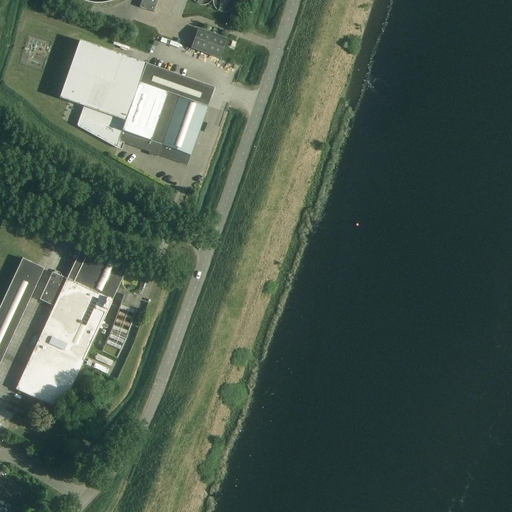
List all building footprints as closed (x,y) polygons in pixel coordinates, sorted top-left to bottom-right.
[(141,0),(139,8),(153,13),(153,12),(156,5),(153,4),(154,0),(141,0)] [(197,29),(190,49),(219,59),(226,40),(212,34),(197,29)] [(149,153),(149,155),(155,157),(158,156),(186,166),(207,108),(213,89),(145,65),(79,41),(59,99),(83,108),(77,123),(77,125),(77,127),(78,128),(81,130),(82,129),(117,148),(116,149),(121,151),(124,144),(149,153)] [(15,390),(61,411),(61,410),(129,264),(83,243),(66,280),(59,276),(60,274),(54,271),(53,274),(52,273),(39,300),(54,307),(15,390)] [(0,306),(0,363),(44,269),(22,259),(0,306)] [(140,303),(141,295),(129,294),(128,302),(140,303)] [(135,324),(139,314),(126,310),(123,320),(135,324)]
